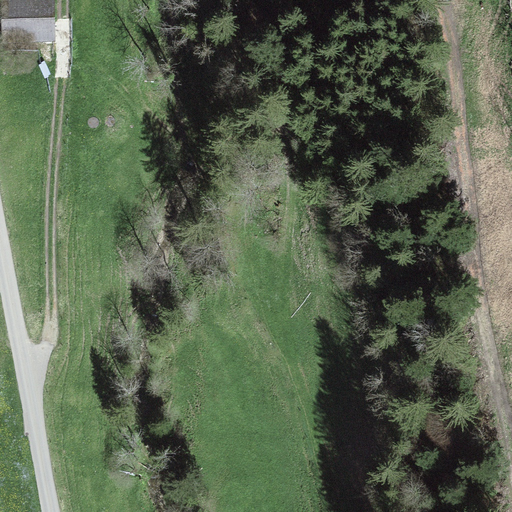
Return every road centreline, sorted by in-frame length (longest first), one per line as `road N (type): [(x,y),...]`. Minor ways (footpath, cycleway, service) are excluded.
road 1 (track): [(511,452),(450,69),(425,0)]
road 2 (track): [(63,0),(51,324),(45,352),(25,367)]
road 3 (track): [(0,239),(51,511)]
